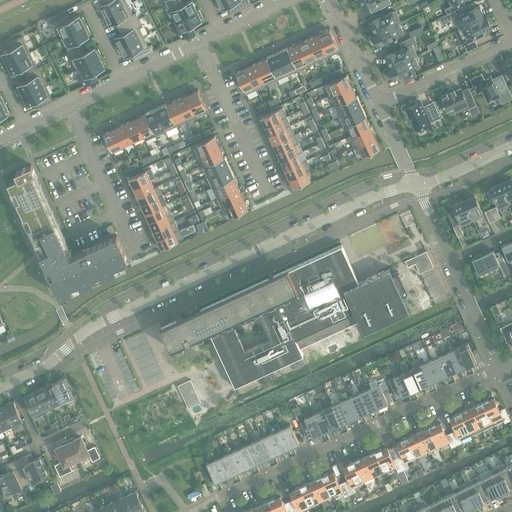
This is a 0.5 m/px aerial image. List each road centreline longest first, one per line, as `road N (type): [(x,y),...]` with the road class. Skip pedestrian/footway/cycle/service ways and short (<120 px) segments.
road 1 (residential): [(0,388),(48,366),(105,321),(418,188)]
road 2 (residential): [(500,370),(224,498)]
road 3 (residential): [(268,196),(199,44)]
road 4 (residential): [(139,254),(70,105)]
road 5 (residential): [(511,43),(377,105)]
road 6 (residential): [(500,370),(451,260)]
